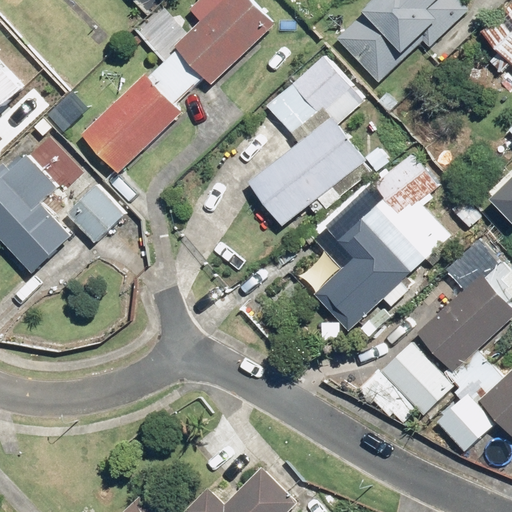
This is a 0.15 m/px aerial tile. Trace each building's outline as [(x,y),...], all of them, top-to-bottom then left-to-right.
[(204,0),(171,30),(221,85),(283,29),(255,0),(204,0)] [(373,10),(342,39),(388,90),(475,10),(465,0),(373,0),(368,5),(373,10)] [(511,9),(487,33),(503,51),(491,62),(511,84),(511,9)] [(78,82),(96,64),(90,58),(97,50),(78,30),(52,56),(78,82)] [(0,107),(34,75),(0,39),(0,107)] [(179,50),(157,70),(186,102),(208,82),(179,50)] [(296,230),(373,160),(340,124),(366,101),(327,58),(277,103),(306,134),(252,183),(296,230)] [(85,133),(120,171),(182,114),(148,76),(85,133)] [(92,108),(75,90),(50,115),(66,132),(92,108)] [(0,170),(0,228),(38,271),(76,237),(48,206),(60,195),(21,152),(0,170)] [(319,292),(353,329),(451,240),(421,208),(446,186),(415,153),(321,239),(347,267),(319,292)] [(487,215),(453,185),(441,198),(475,229),(487,215)] [(511,185),(502,194),(511,204),(511,185)] [(77,214),(101,240),(131,213),(107,187),(77,214)] [(511,248),(511,244),(496,228),(470,252),(488,271),(511,248)] [(511,298),(489,274),(424,333),(459,371),(511,322),(511,298)] [(345,324),(327,323),(327,348),(345,348),(345,324)] [(389,368),(430,412),(458,387),(417,343),(389,368)] [(511,376),(487,399),(511,426),(511,376)] [(473,393),(442,421),(470,452),(501,424),(473,393)] [(217,493),(199,511),(292,511),(307,497),(270,463),(230,505),(217,493)] [(89,511),(159,511),(125,477),(89,511)]
